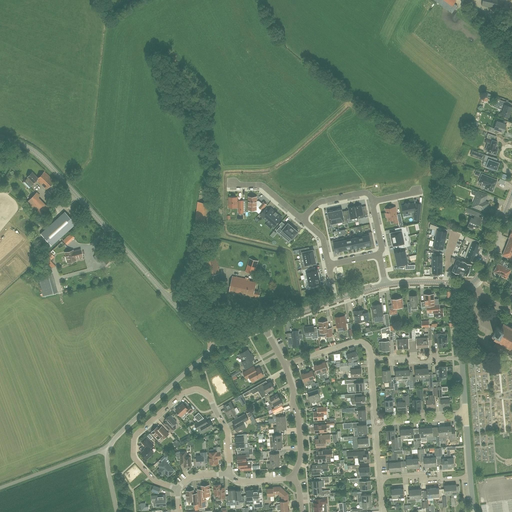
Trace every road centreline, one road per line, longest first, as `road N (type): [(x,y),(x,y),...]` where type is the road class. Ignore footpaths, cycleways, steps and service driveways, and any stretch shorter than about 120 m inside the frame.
road 1 (tertiary): [(212,341),(41,157),(0,137)]
road 2 (residential): [(229,473),(227,433),(210,398),(192,389),(134,438),(134,459),(154,481),(176,489)]
road 3 (unclassified): [(108,449),(212,341)]
road 4 (tertiary): [(385,285),(263,325)]
